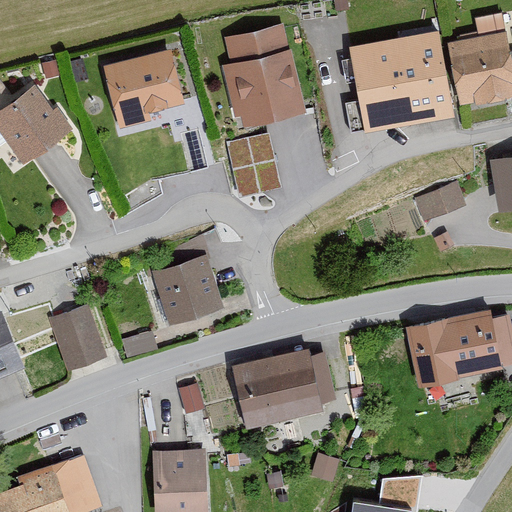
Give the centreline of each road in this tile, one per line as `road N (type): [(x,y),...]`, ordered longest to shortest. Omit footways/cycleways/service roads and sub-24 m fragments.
road 1 (residential): [(511,121),(367,152),(254,230),(255,271),(272,330)]
road 2 (unclassified): [(272,330),(419,294),(511,285)]
road 3 (unclassified): [(130,372),(272,330)]
road 4 (unclassified): [(0,423),(130,372)]
road 5 (residential): [(130,372),(134,511)]
